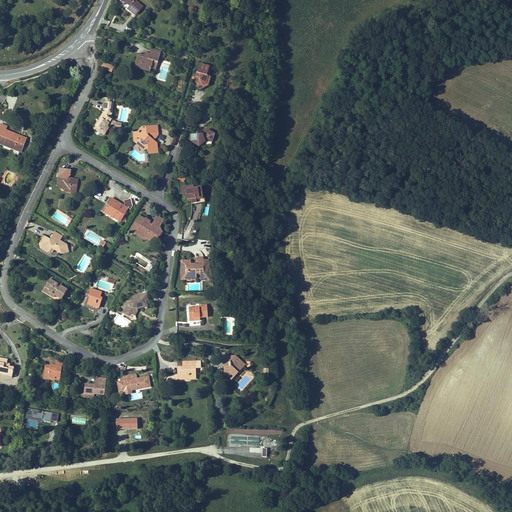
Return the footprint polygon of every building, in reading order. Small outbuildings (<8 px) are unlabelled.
[(135,16),(142,8),(135,2),(136,0),(122,0),(119,4),(135,16)] [(154,70),(159,55),(149,52),(148,56),(147,59),(142,58),(137,56),(135,64),(141,66),(139,70),(144,72),(145,68),(150,69),(154,70)] [(102,68),(112,72),(115,66),(104,62),(102,68)] [(207,69),(197,67),(195,76),(196,76),(195,82),(193,83),(191,83),(196,94),(201,92),(200,89),(203,88),(206,79),(205,78),(207,69)] [(200,89),(201,92),(202,93),(207,90),(210,79),(206,79),(203,88),(200,89)] [(113,102),(104,101),(103,108),(105,111),(99,121),(96,119),(93,124),(96,127),(94,130),(99,133),(101,130),(105,133),(111,124),(109,122),(112,118),(109,116),(112,111),(113,102)] [(0,125),(0,142),(21,152),(27,138),(6,129),(7,126),(1,123),(0,125)] [(139,134),(137,132),(131,139),(138,144),(141,144),(148,149),(148,153),(154,152),(156,150),(156,143),(149,138),(147,136),(150,134),(152,135),(158,135),(157,126),(143,127),(143,128),(139,134)] [(205,132),(200,135),(196,136),(194,143),(200,147),(206,143),(213,143),(212,136),(205,132)] [(59,175),(57,184),(61,185),(65,190),(65,192),(75,194),(77,180),(70,179),(68,178),(70,177),(70,171),(65,171),(59,175)] [(189,203),(193,202),(193,206),(206,204),(202,185),(190,188),(191,189),(186,190),(189,203)] [(103,195),(105,189),(100,186),(95,197),(99,199),(101,194),(103,195)] [(186,190),(191,189),(190,188),(182,189),(184,203),(189,203),(186,190)] [(103,211),(108,213),(108,217),(113,216),(121,221),(123,217),(124,218),(126,215),(125,214),(127,209),(130,211),(133,206),(131,199),(124,200),(124,202),(122,206),(110,199),(108,203),(108,207),(105,208),(103,211)] [(158,215),(154,222),(160,226),(164,219),(158,215)] [(137,233),(139,230),(148,235),(147,236),(153,240),(155,236),(157,233),(161,235),(163,232),(160,226),(154,222),(153,225),(150,223),(145,220),(146,219),(141,216),(139,221),(137,225),(136,224),(132,230),(137,233)] [(139,230),(137,233),(137,234),(145,239),(147,236),(148,235),(139,230)] [(46,241),(43,239),(40,244),(46,247),(46,251),(48,253),(54,252),(56,250),(62,254),(69,252),(67,245),(60,240),(61,239),(53,234),(50,238),(48,237),(46,241)] [(212,280),(212,269),(210,269),(210,261),(205,261),(205,265),(198,265),(193,265),(190,262),(187,266),(183,266),(183,276),(187,276),(187,279),(195,280),(195,278),(198,278),(198,276),(202,276),(202,281),(207,281),(207,280),(212,280)] [(54,282),(50,280),(45,289),(52,294),(53,291),(56,293),(55,295),(62,300),(68,291),(61,287),(60,288),(58,286),(60,282),(55,279),(54,282)] [(53,299),(55,295),(56,293),(53,291),(52,294),(45,289),(42,293),(53,299)] [(92,299),(90,305),(101,308),(104,298),(101,297),(103,292),(92,289),(90,294),(93,295),(92,299)] [(129,302),(125,308),(128,310),(126,314),(130,316),(132,313),(136,315),(138,311),(138,310),(137,304),(139,304),(139,305),(144,304),(145,308),(148,307),(147,301),(149,300),(147,294),(136,297),(137,300),(129,302)] [(189,308),(190,323),(196,323),(196,319),(202,319),(209,318),(208,304),(200,305),(200,307),(189,308)] [(119,320),(115,321),(116,325),(120,323),(121,326),(127,324),(124,315),(118,317),(119,320)] [(232,376),(240,367),(238,365),(241,362),(234,356),(231,356),(231,363),(226,363),(226,369),(223,369),(224,374),(226,376),(229,373),(232,376)] [(7,365),(7,362),(0,360),(0,375),(7,377),(8,375),(13,376),(14,369),(9,368),(7,368),(7,370),(4,369),(4,366),(7,366),(7,365)] [(195,379),(194,367),(199,367),(199,360),(187,361),(188,367),(181,367),(177,367),(177,378),(183,378),(183,380),(195,379)] [(45,366),(43,380),(48,381),(49,378),(54,379),(54,380),(60,381),(62,368),(50,366),(45,366)] [(117,383),(119,394),(123,393),(131,392),(150,389),(148,378),(136,380),(135,375),(122,377),(123,379),(123,382),(119,383),(117,383)] [(105,397),(107,379),(99,379),(99,385),(95,384),(95,386),(93,386),(93,387),(91,387),(91,386),(86,385),(85,395),(89,395),(89,399),(94,399),(94,396),(105,397)] [(57,422),(59,413),(27,408),(25,418),(52,423),(52,421),(57,422)]
